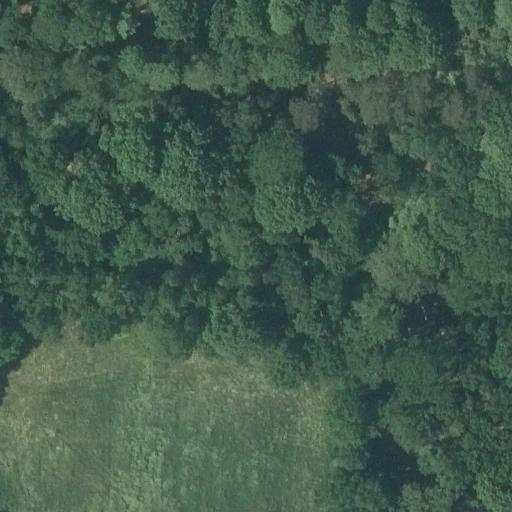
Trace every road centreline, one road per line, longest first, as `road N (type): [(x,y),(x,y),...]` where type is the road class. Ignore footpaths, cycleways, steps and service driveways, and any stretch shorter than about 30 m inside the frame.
road 1 (track): [(511,5),(0,23)]
road 2 (track): [(501,511),(420,415),(397,353),(405,288),(511,187)]
